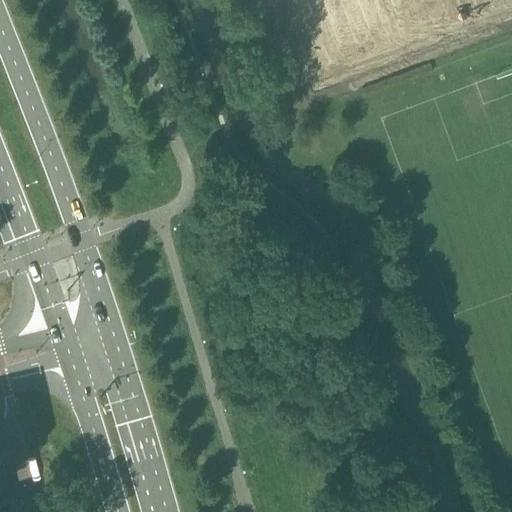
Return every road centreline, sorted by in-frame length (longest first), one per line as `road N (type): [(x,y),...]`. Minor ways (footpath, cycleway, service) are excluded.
road 1 (secondary): [(113,335),(0,24)]
road 2 (secondary): [(164,511),(113,335)]
road 3 (secondary): [(0,167),(62,330)]
road 4 (secondary): [(73,363),(117,511)]
